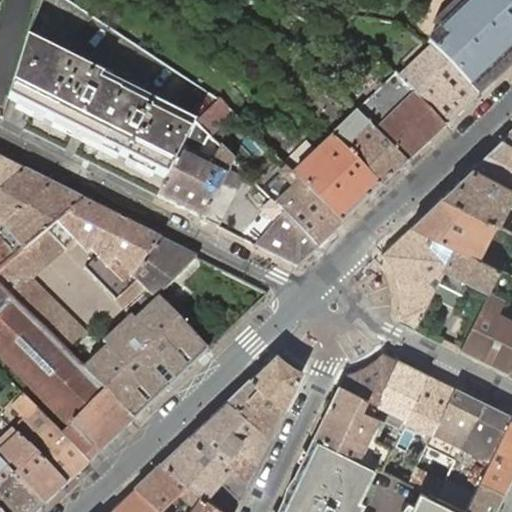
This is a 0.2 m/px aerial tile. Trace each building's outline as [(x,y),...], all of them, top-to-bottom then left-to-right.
[(434,54),(477,97),(511,63),(511,0),(455,0),(432,24),(447,40),(434,54)] [(39,49),(25,42),(7,101),(19,107),(166,179),(180,153),(188,137),(193,126),(39,49)] [(445,127),(477,97),(475,96),(434,54),(425,63),(415,72),(411,76),(407,71),(406,71),(403,75),(398,70),(393,75),(394,75),(413,95),(445,127)] [(405,165),(445,127),(413,95),(394,75),(354,114),(357,116),(374,133),(405,165)] [(219,100),(219,101),(195,122),(209,137),(233,115),(219,100)] [(380,189),(405,165),(374,133),(357,116),(332,141),(380,189)] [(511,145),(511,129),(501,140),(511,145)] [(511,145),(501,140),(472,168),(511,187),(511,145)] [(340,226),(380,189),(332,141),(317,155),(312,159),(293,177),(340,226)] [(312,159),(317,155),(307,144),(283,166),(286,170),(293,177),(312,159)] [(203,220),(220,185),(233,162),(220,149),(211,167),(190,157),(180,153),(166,179),(157,197),(203,220)] [(0,192),(22,172),(0,161),(0,192)] [(507,205),(511,207),(511,187),(472,168),(443,195),(495,223),(498,225),(507,205)] [(317,248),(340,226),(293,177),(286,170),(281,175),(282,176),(264,193),(273,203),(274,204),(317,248)] [(0,270),(30,245),(82,202),(22,172),(0,192),(0,311),(11,300),(0,289),(0,270)] [(220,185),(203,220),(218,227),(236,193),(220,185)] [(455,248),(478,259),(495,223),(443,195),(411,226),(455,248)] [(125,314),(148,293),(142,287),(133,278),(161,241),(112,217),(82,202),(30,245),(0,270),(0,289),(11,300),(65,353),(85,334),(32,281),(66,253),(80,238),(99,256),(83,271),(125,314)] [(297,267),(317,248),(274,204),(273,203),(264,211),(272,220),(277,222),(255,246),(297,267)] [(444,269),(455,248),(411,226),(381,254),(392,267),(397,279),(400,292),(401,305),(400,318),(416,326),(435,287),(444,269)] [(155,300),(195,259),(161,241),(133,278),(142,287),(148,293),(155,300)] [(488,291),(499,268),(478,259),(455,248),(444,269),(435,287),(460,299),(468,282),(488,291)] [(488,291),(460,348),(507,371),(511,361),(511,316),(510,315),(511,311),(511,300),(502,296),(507,287),(510,281),(511,282),(511,275),(499,268),(488,291)] [(89,464),(133,422),(106,394),(83,371),(68,356),(65,353),(11,300),(0,311),(0,357),(71,429),(63,438),(89,464)] [(133,422),(207,352),(157,302),(133,324),(129,319),(102,344),(107,349),(83,371),(106,394),(133,422)] [(344,374),(339,385),(367,398),(376,404),(398,360),(382,352),(375,360),(369,363),(360,368),(344,374)] [(250,377),(284,408),(303,371),(288,363),(276,353),(250,377)] [(426,374),(398,360),(376,404),(383,408),(404,419),(426,374)] [(404,419),(400,428),(396,437),(403,440),(412,423),(432,433),(455,388),(426,374),(404,419)] [(227,400),(270,437),(284,408),(250,377),(227,400)] [(324,415),(314,436),(374,466),(380,469),(383,462),(393,442),(396,437),(400,428),(394,426),(388,438),(385,437),(381,447),(367,440),(379,418),(371,414),(366,413),(369,407),(363,405),(367,398),(339,385),(324,415)] [(455,388),(432,433),(427,444),(456,458),(461,447),(483,402),(455,388)] [(65,487),(89,464),(63,438),(23,397),(12,407),(25,420),(27,421),(29,418),(33,421),(39,427),(46,435),(35,445),(28,437),(27,438),(22,434),(18,438),(65,487)] [(376,404),(367,398),(363,405),(369,407),(374,410),(376,404)] [(227,400),(189,435),(229,470),(246,486),(259,460),(265,449),(270,437),(227,400)] [(481,479),(504,491),(511,474),(511,416),(483,402),(461,447),(456,458),(450,470),(458,473),(470,451),(489,461),(481,479)] [(383,408),(376,404),(374,410),(381,413),(383,408)] [(374,410),(371,414),(379,418),(381,413),(374,410)] [(0,465),(42,508),(65,487),(18,438),(13,433),(4,441),(6,442),(0,447),(0,465)] [(185,484),(199,494),(204,498),(218,482),(239,501),(246,486),(229,470),(189,435),(161,463),(185,484)] [(277,511),(352,511),(358,499),(374,466),(314,436),(295,475),(289,481),(287,486),(284,498),(277,511)] [(160,462),(134,487),(160,509),(177,492),(184,498),(192,505),(199,494),(185,484),(161,463),(160,462)] [(411,476),(383,462),(380,469),(407,483),(411,476)] [(0,511),(37,511),(42,508),(0,465),(0,511)] [(414,470),(411,476),(407,483),(421,490),(437,498),(443,484),(414,470)] [(465,511),(493,511),(504,491),(481,479),(471,498),(465,511)] [(443,484),(437,498),(465,511),(471,498),(443,484)] [(108,511),(164,511),(160,509),(134,487),(134,488),(108,511)] [(465,511),(437,498),(421,490),(414,503),(409,511),(465,511)] [(223,511),(204,498),(199,494),(192,505),(187,511),(174,511),(173,511),(223,511)] [(358,499),(352,511),(357,511),(363,501),(358,499)]
